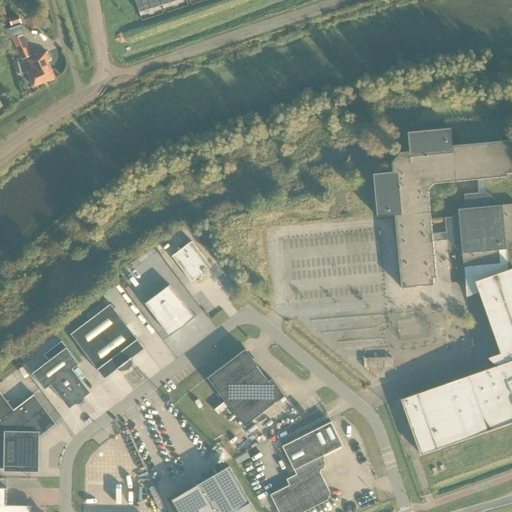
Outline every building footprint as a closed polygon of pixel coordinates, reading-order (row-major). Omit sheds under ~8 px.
[(135,0),(139,12),(162,5),(160,0),(135,0)] [(10,17),(12,24),(21,21),(18,14),(10,17)] [(14,38),(23,59),(32,55),(24,35),(14,38)] [(28,71),(35,87),(56,77),(49,61),(52,60),(48,52),(28,60),(32,69),(28,71)] [(22,73),(20,63),(14,64),(17,75),(22,73)] [(511,421),(511,268),(508,270),(506,242),(511,241),(511,203),(502,205),(486,192),(485,179),(477,179),(478,192),(464,193),(465,204),(454,216),(445,217),(446,231),(433,232),(429,189),(434,182),(507,176),(507,173),(511,172),(511,152),(511,140),(452,145),(451,128),(408,132),(410,151),(401,152),(392,163),(393,172),(373,174),(377,217),(394,215),(401,287),(434,284),(433,277),(437,277),(433,241),(447,239),(462,252),(464,267),(465,267),(467,293),(478,289),(502,356),(491,360),(497,366),(401,399),(421,454),(511,421)] [(211,266),(192,241),(172,256),(192,281),(203,272),(205,274),(209,271),(207,269),(211,266)] [(119,280),(125,288),(130,285),(123,277),(119,280)] [(195,317),(170,285),(145,303),(170,336),(195,317)] [(89,318),(108,304),(105,300),(101,303),(86,315),(89,318)] [(111,304),(71,334),(105,378),(118,368),(122,370),(126,368),(130,366),(132,362),(132,358),(144,348),(111,304)] [(45,354),(50,360),(67,347),(62,341),(57,345),(45,354)] [(33,373),(45,389),(51,384),(70,408),(76,404),(78,404),(79,404),(81,403),(83,402),(84,400),(85,399),(85,397),(91,392),(73,368),(79,364),(67,347),(50,360),(33,373)] [(272,379),(269,381),(257,366),(258,365),(245,349),(208,377),(209,379),(239,419),(244,426),(285,395),(272,379)] [(385,362),(395,362),(395,356),(367,356),(367,369),(385,369),(385,362)] [(209,379),(185,397),(215,437),(239,419),(209,379)] [(0,420),(0,468),(33,469),(33,442),(56,424),(34,395),(14,410),(0,391),(0,419),(0,420)] [(343,445),(331,422),(282,446),(300,480),(271,494),(279,511),(303,511),(328,500),(330,492),(320,472),(325,458),(323,455),(343,445)] [(256,511),(229,466),(198,484),(172,500),(179,511),(256,511)] [(31,511),(32,506),(7,505),(7,488),(0,488),(0,511),(31,511)]
